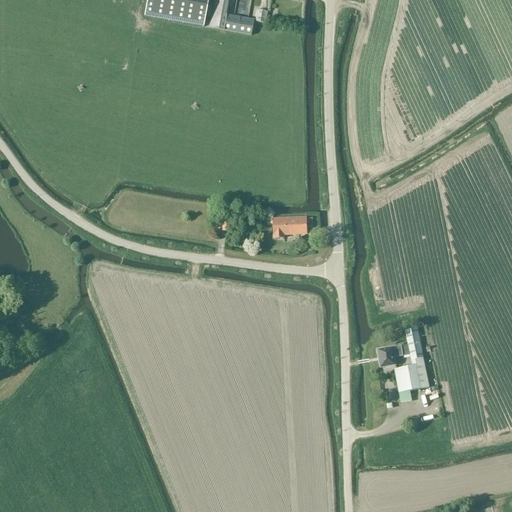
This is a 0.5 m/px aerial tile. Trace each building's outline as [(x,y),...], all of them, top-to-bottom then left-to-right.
[(207,0),(148,0),(145,18),(203,28),(207,0)] [(226,16),(228,0),(213,0),(208,29),(251,36),(253,20),(226,16)] [(266,25),(267,12),(258,11),(255,23),(266,25)] [(229,233),(232,213),(218,211),(215,231),(229,233)] [(307,218),(274,219),(274,240),(285,239),(285,237),(308,236),(308,229),(313,229),(313,219),(307,219),(307,218)] [(408,346),(411,356),(413,367),(395,371),(401,405),(412,403),(410,392),(429,388),(418,329),(405,332),(408,346)] [(408,346),(401,347),(403,357),(411,356),(408,346)] [(396,358),(403,357),(401,347),(378,351),(381,369),(397,366),(396,358)]
